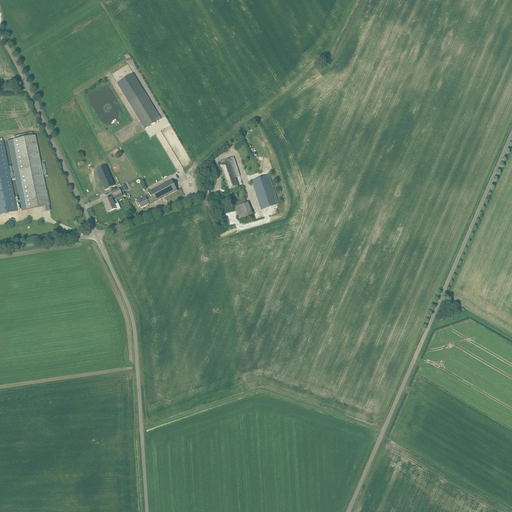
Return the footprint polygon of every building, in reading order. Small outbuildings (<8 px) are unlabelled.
[(117,83),(145,129),(161,119),(133,73),(117,83)] [(27,209),(42,206),(43,212),(44,212),(49,211),(50,211),(35,135),(34,135),(35,135),(33,136),(32,133),(15,136),(15,139),(13,140),(27,209)] [(0,214),(17,211),(16,211),(2,142),(3,142),(3,141),(0,142),(0,214)] [(240,176),(233,158),(224,161),(219,162),(229,190),(233,188),(238,186),(235,178),(240,176)] [(106,167),(96,171),(105,190),(115,186),(106,167)] [(278,204),(268,175),(252,181),(261,210),(278,204)] [(138,206),(140,205),(141,208),(149,204),(149,205),(177,191),(172,180),(148,192),(149,194),(136,201),(138,206)] [(114,205),(111,198),(104,201),(107,208),(106,208),(108,212),(117,208),(115,205),(114,205)] [(235,207),(239,219),(244,218),(252,215),(247,202),(246,203),(245,199),(234,203),(235,207)]
